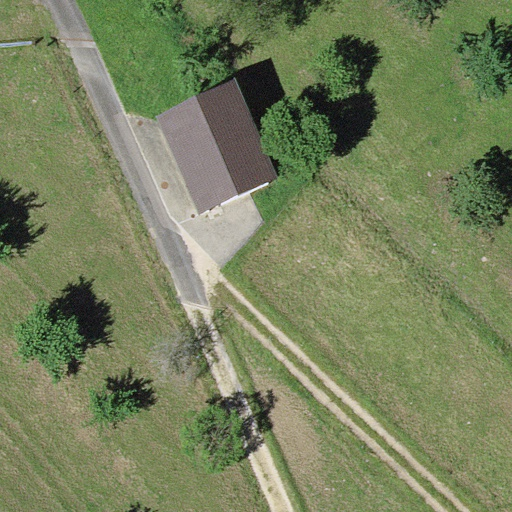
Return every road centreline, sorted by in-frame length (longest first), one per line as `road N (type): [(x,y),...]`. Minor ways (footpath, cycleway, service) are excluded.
road 1 (track): [(294,511),(182,256),(457,511)]
road 2 (residential): [(55,0),(182,256)]
